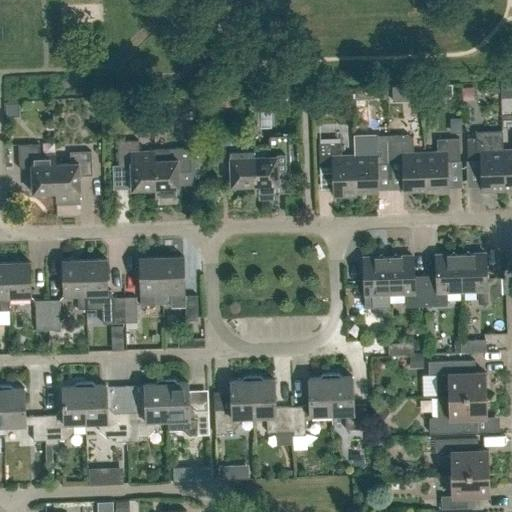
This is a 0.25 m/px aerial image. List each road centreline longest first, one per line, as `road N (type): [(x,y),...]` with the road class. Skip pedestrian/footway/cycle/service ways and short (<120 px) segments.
road 1 (residential): [(212,353),(302,350),(324,338),(335,311),(333,223)]
road 2 (residential): [(11,494),(194,487),(216,495),(221,511)]
road 3 (residential): [(0,360),(212,353)]
road 4 (residential): [(1,232),(208,227)]
road 5 (residential): [(333,223),(511,217)]
road 6 (residential): [(212,353),(208,227)]
road 7 (residential): [(208,227),(333,223)]
